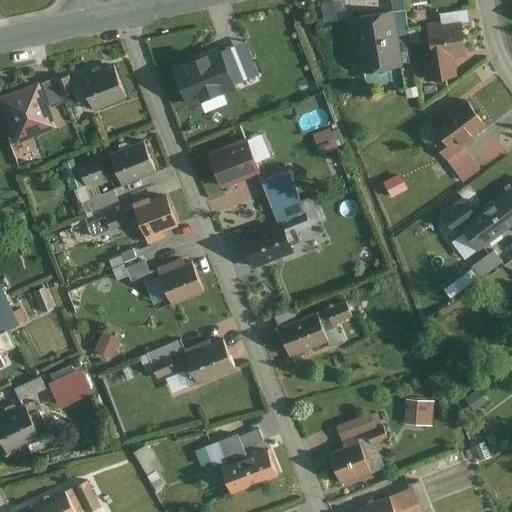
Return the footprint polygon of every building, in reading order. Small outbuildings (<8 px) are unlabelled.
[(396,12),(355,18),(363,77),(405,71),(396,12)] [(444,23),(429,24),(436,81),(459,78),(457,55),(469,54),(466,26),(444,28),(444,23)] [(233,47),(178,67),(192,106),(247,85),(233,47)] [(104,64),(92,69),(94,75),(107,70),(104,64)] [(129,100),(116,67),(107,70),(94,75),(83,79),(91,101),(96,112),(129,100)] [(71,78),(59,82),(65,99),(77,95),(73,83),(71,78)] [(91,101),(83,79),(73,83),(77,95),(81,105),(91,101)] [(58,80),(44,85),(52,107),(66,102),(65,99),(59,82),(58,80)] [(59,132),(41,86),(0,101),(18,148),(59,132)] [(489,129),(470,102),(436,126),(451,147),(443,153),(465,183),(482,171),(467,150),(477,142),(475,139),(489,129)] [(332,130),(315,136),(320,150),(337,145),(332,130)] [(249,141),(210,156),(223,189),(261,174),(249,141)] [(146,142),(112,155),(124,186),(158,173),(146,142)] [(103,159),(81,167),(88,187),(110,178),(103,159)] [(289,172),(264,182),(281,225),(306,215),(289,172)] [(511,193),(463,230),(480,253),(511,229),(511,193)] [(169,197),(132,211),(146,245),(167,237),(165,231),(179,226),(169,197)] [(130,207),(98,219),(103,232),(135,220),(130,207)] [(281,225),(243,240),(255,270),(292,255),(281,225)] [(478,283),(508,261),(500,250),(470,271),(478,283)] [(186,259),(159,270),(174,308),(207,295),(195,264),(188,266),(186,259)] [(147,263),(126,270),(131,284),(152,276),(147,263)] [(1,287),(0,287),(0,334),(20,325),(1,287)] [(348,302),(328,311),(335,326),(355,317),(348,302)] [(321,315),(281,330),(292,357),(332,343),(321,315)] [(123,341),(106,334),(97,353),(115,360),(123,341)] [(236,370),(225,342),(188,356),(200,384),(236,370)] [(63,380),(79,390),(88,377),(72,367),(63,380)] [(43,380),(17,391),(22,403),(48,391),(43,380)] [(436,403),(407,401),(405,426),(433,428),(436,403)] [(27,405),(0,418),(0,438),(8,454),(43,437),(27,405)] [(373,412),(338,426),(344,441),(379,427),(373,412)] [(362,444),(332,457),(344,485),(374,471),(362,444)] [(269,446),(221,466),(233,495),(281,475),(269,446)] [(89,481),(68,491),(77,511),(95,511),(103,509),(89,481)] [(425,511),(415,487),(354,511),(425,511)] [(77,511),(68,491),(34,507),(36,511),(77,511)]
